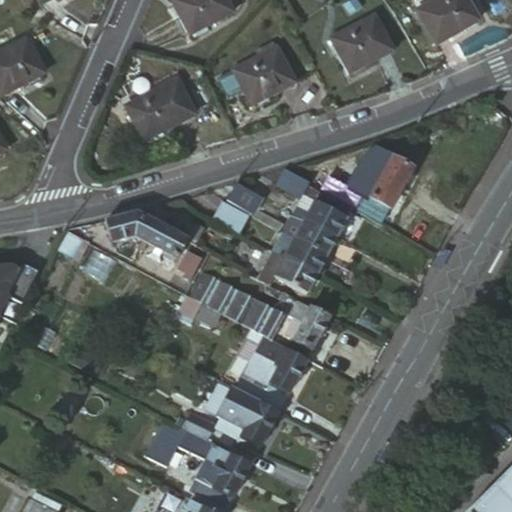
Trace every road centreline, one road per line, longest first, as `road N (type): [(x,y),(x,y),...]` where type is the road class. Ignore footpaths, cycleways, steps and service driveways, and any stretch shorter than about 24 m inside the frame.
road 1 (tertiary): [(502,65),(309,141),(41,214)]
road 2 (tertiary): [(511,191),(325,511)]
road 3 (residential): [(41,214),(124,0)]
